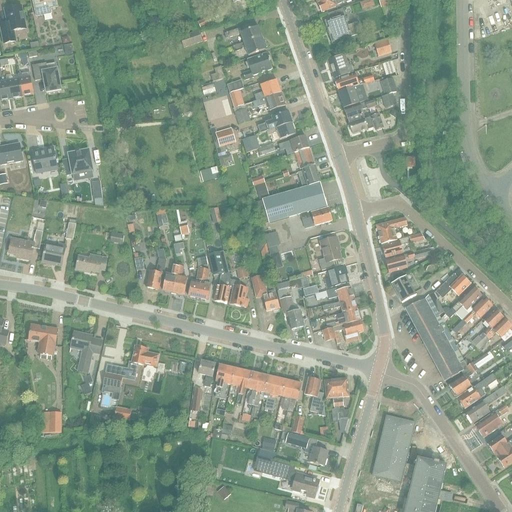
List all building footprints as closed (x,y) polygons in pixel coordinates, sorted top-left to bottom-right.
[(51,14),(50,9),(57,8),(55,0),(32,0),(34,7),(36,17),(51,14)] [(316,0),(322,13),(336,6),(342,3),(340,0),(316,0)] [(21,6),(5,10),(7,23),(0,24),(0,26),(4,44),(16,42),(14,31),(26,29),(21,6)] [(357,23),(348,26),(342,10),(327,16),(329,21),(325,23),(333,44),(351,37),(361,34),(357,23)] [(201,30),(212,24),(209,18),(198,23),(201,30)] [(240,34),(243,44),(261,38),(257,27),(251,30),(249,25),(226,33),(227,39),(240,34)] [(180,38),(183,48),(202,42),(199,32),(180,38)] [(265,50),(261,38),(243,44),(231,48),(232,53),(242,49),(242,47),(244,46),(248,56),(265,50)] [(392,53),(388,41),(374,45),(378,57),(392,53)] [(63,43),(55,45),(57,53),(64,52),(63,43)] [(242,74),(244,81),(253,78),(253,77),(272,70),(266,54),(246,61),(250,72),(242,74)] [(352,73),(353,72),(350,62),(347,63),(344,55),(328,61),(334,79),(352,73)] [(392,62),(383,65),(386,76),(391,74),(395,73),(392,62)] [(46,63),(32,66),(35,81),(44,80),(46,93),(61,90),(57,70),(57,69),(56,63),(47,65),(46,63)] [(210,75),(212,82),(223,78),(219,66),(213,69),(214,73),(210,75)] [(18,75),(19,79),(22,97),(34,95),(31,77),(30,77),(29,73),(18,75)] [(9,76),(6,76),(7,81),(10,100),(22,98),(19,79),(12,80),(11,75),(9,76)] [(335,82),(338,93),(363,85),(374,81),(372,77),(358,82),(355,75),(335,82)] [(385,96),(392,94),(397,92),(393,79),(380,83),(385,96)] [(258,100),(281,93),(277,80),(260,86),(263,92),(254,95),(256,101),(258,100)] [(7,81),(0,82),(0,101),(10,100),(7,81)] [(241,81),(227,86),(228,89),(230,94),(240,90),(244,89),(241,81)] [(344,109),(359,104),(368,101),(363,85),(338,93),(344,109)] [(285,106),(281,93),(258,100),(261,106),(267,104),(269,111),(285,106)] [(392,94),(385,96),(382,97),(385,109),(396,105),(392,94)] [(231,99),(234,109),(244,105),(241,96),(231,99)] [(374,100),(344,110),(348,123),(364,117),(362,110),(367,109),(367,110),(376,107),(374,100)] [(189,101),(169,106),(172,118),(192,112),(189,101)] [(234,109),(233,109),(235,113),(242,111),(246,109),(246,110),(258,106),(256,101),(244,105),(234,109)] [(246,110),(246,109),(242,111),(235,113),(238,125),(250,121),(249,117),(246,110)] [(393,111),(390,115),(395,119),(398,114),(393,111)] [(260,134),(266,132),(291,124),(287,113),(272,118),(274,122),(258,127),(260,134)] [(383,129),(378,115),(349,125),(352,135),(359,132),(359,133),(375,128),(376,132),(383,129)] [(295,134),(291,124),(266,132),(268,136),(278,133),(280,139),(295,134)] [(241,131),(243,136),(251,133),(249,128),(241,131)] [(232,129),(215,134),(220,148),(236,143),(232,129)] [(260,149),(255,136),(242,141),(246,153),(260,149)] [(284,144),(279,146),(281,152),(292,148),(294,153),(308,148),(304,137),(284,144)] [(5,147),(0,147),(0,158),(2,166),(23,162),(19,144),(10,146),(10,147),(5,148),(5,147)] [(258,150),(260,156),(274,152),(272,145),(258,150)] [(40,150),(32,152),(33,160),(36,173),(58,169),(54,148),(40,151),(40,150)] [(294,153),(300,170),(314,166),(308,149),(294,153)] [(89,151),(68,155),(69,160),(62,161),(65,177),(93,171),(89,151)] [(226,157),(219,158),(222,168),(228,166),(226,157)] [(302,189),(320,184),(320,183),(315,166),(297,172),(302,189)] [(218,167),(200,172),(203,183),(221,179),(218,167)] [(263,178),(252,182),(254,187),(264,183),(263,178)] [(100,182),(92,183),(94,201),(103,200),(100,182)] [(265,184),(256,187),(260,200),(269,197),(265,184)] [(271,198),(262,201),(269,224),(278,221),(300,215),(301,217),(302,222),(303,222),(306,229),(315,227),(332,222),(328,209),(327,209),(320,184),(302,189),(271,198)] [(156,212),(159,228),(167,226),(165,214),(166,214),(165,210),(159,211),(159,212),(156,212)] [(401,228),(407,226),(405,219),(376,226),(381,245),(397,241),(395,234),(400,233),(399,231),(402,230),(401,228)] [(189,231),(187,223),(179,225),(181,233),(189,231)] [(73,241),(76,225),(69,224),(66,239),(73,241)] [(39,250),(43,232),(36,231),(34,244),(12,240),(9,254),(22,257),(22,259),(31,261),(33,248),(39,250)] [(124,236),(112,234),(110,243),(122,245),(124,236)] [(384,250),(382,252),(383,255),(385,256),(386,259),(402,254),(400,246),(409,244),(424,240),(420,235),(410,238),(399,241),(399,242),(383,247),(384,250)] [(319,261),(322,271),(335,267),(333,262),(341,260),(338,247),(339,247),(337,238),(320,243),(325,259),(319,261)] [(258,241),(254,248),(262,253),(266,246),(266,245),(258,241)] [(62,266),(66,246),(59,245),(58,247),(46,244),(42,264),(51,265),(51,264),(62,266)] [(277,245),(268,248),(270,256),(279,253),(277,245)] [(407,269),(404,259),(408,258),(408,259),(414,258),(415,260),(431,256),(429,249),(385,261),(389,274),(407,269)] [(159,259),(156,273),(150,271),(147,287),(146,288),(159,291),(159,290),(162,275),(164,275),(167,262),(165,262),(163,250),(157,251),(159,259)] [(231,289),(231,286),(229,272),(224,273),(220,253),(209,256),(214,276),(221,274),(219,286),(218,286),(215,302),(226,304),(230,289),(231,289)] [(105,271),(107,259),(90,255),(89,259),(78,257),(76,270),(84,272),(85,270),(99,273),(99,270),(105,271)] [(135,259),(135,260),(137,271),(144,270),(145,270),(143,258),(139,259),(135,259)] [(173,294),(179,264),(175,263),(172,276),(166,275),(163,291),(173,294)] [(183,265),(179,264),(173,294),(184,296),(188,279),(182,278),(184,267),(182,267),(183,265)] [(239,280),(248,278),(246,267),(237,269),(239,280)] [(202,283),(202,281),(203,275),(206,276),(206,273),(209,274),(209,270),(199,268),(197,280),(199,280),(199,283),(192,281),(189,293),(188,297),(200,299),(203,283),(202,283)] [(325,280),(327,289),(348,283),(346,275),(347,274),(345,268),(327,273),(329,279),(325,280)] [(203,283),(200,299),(203,300),(208,301),(211,285),(204,284),(204,281),(207,282),(209,274),(206,273),(206,276),(203,275),(202,281),(202,283),(203,283)] [(459,280),(454,275),(436,292),(440,296),(442,299),(452,290),(459,297),(471,285),(462,276),(459,280)] [(256,299),(262,297),(263,297),(267,312),(280,309),(276,293),(267,296),(265,287),(262,276),(252,279),(256,299)] [(402,303),(416,296),(412,288),(406,276),(392,284),(402,303)] [(247,309),(249,300),(245,299),(247,289),(239,287),(240,282),(231,280),(232,286),(234,287),(230,305),(247,309)] [(277,292),(289,289),(288,282),(276,286),(277,292)] [(317,286),(303,289),(305,297),(319,293),(317,286)] [(338,297),(340,303),(354,298),(351,287),(337,291),(336,289),(323,292),(315,295),(317,301),(328,297),(329,299),(338,297)] [(473,288),(458,303),(452,309),(445,315),(448,319),(449,320),(462,307),(466,312),(482,297),(473,288)] [(443,312),(433,294),(425,300),(434,318),(443,312)] [(292,330),(304,327),(300,311),(295,312),(291,297),(279,300),(282,311),(286,310),(292,330)] [(341,307),(343,313),(357,310),(354,298),(340,303),(322,307),(323,311),(341,307)] [(457,375),(460,373),(463,376),(469,372),(467,367),(464,362),(458,365),(434,319),(423,300),(418,303),(405,310),(418,333),(426,347),(431,358),(437,368),(441,377),(444,382),(457,375)] [(485,300),(473,311),(452,331),(455,334),(476,314),(480,319),(492,307),(485,300)] [(335,324),(336,327),(360,321),(357,310),(343,313),(343,314),(336,316),(338,323),(335,324)] [(471,344),(475,348),(504,319),(496,311),(484,322),(489,327),(479,337),(478,337),(471,344)] [(0,344),(5,346),(8,332),(1,330),(4,321),(0,319),(0,344)] [(511,327),(504,319),(475,348),(479,352),(490,341),(489,339),(495,334),(500,339),(511,327)] [(360,321),(336,327),(323,331),(325,342),(335,339),(337,344),(340,343),(337,332),(345,330),(347,336),(347,337),(345,337),(347,344),(360,340),(358,334),(364,333),(360,321)] [(54,357),(58,330),(31,325),(29,341),(40,343),(38,354),(54,357)] [(99,355),(102,341),(91,339),(92,337),(74,333),(71,347),(83,350),(78,372),(87,374),(92,353),(99,355)] [(511,337),(501,346),(505,352),(511,346),(511,337)] [(127,370),(125,380),(134,382),(138,365),(144,366),(145,365),(156,368),(159,356),(147,353),(148,349),(135,347),(132,364),(128,363),(127,370)] [(212,378),(215,365),(201,362),(198,374),(206,376),(205,381),(206,381),(204,387),(210,388),(211,382),(212,378)] [(472,364),(467,367),(469,372),(463,376),(464,376),(449,386),(457,397),(471,387),(468,382),(470,380),(468,377),(477,371),(472,364)] [(215,394),(216,394),(215,398),(220,399),(227,367),(219,366),(216,382),(219,383),(218,385),(217,385),(215,394)] [(234,369),(227,367),(220,399),(225,400),(226,396),(225,396),(227,385),(231,385),(234,369)] [(235,392),(239,392),(244,371),(236,370),(232,386),(236,387),(235,392)] [(251,373),(244,371),(239,392),(236,405),(241,406),(245,389),(247,389),(251,373)] [(248,405),(253,406),(260,375),(253,373),(249,390),(253,390),(251,396),(250,396),(248,405)] [(122,382),(123,377),(105,374),(104,379),(103,385),(120,389),(122,382)] [(268,377),(260,375),(253,406),(258,407),(261,396),(259,396),(260,392),(264,393),(268,377)] [(93,382),(90,376),(84,378),(86,384),(93,382)] [(493,376),(458,400),(465,410),(480,399),(485,396),(481,391),(485,387),(486,389),(497,381),(493,376)] [(265,410),(270,411),(277,379),(270,377),(266,393),(270,394),(269,398),(267,397),(265,410)] [(285,381),(277,379),(270,411),(273,411),(277,396),(281,397),(285,381)] [(309,379),(305,395),(313,397),(310,409),(310,412),(318,414),(317,416),(326,418),(324,403),(322,402),(324,394),(318,393),(321,382),(309,379)] [(347,379),(336,381),(338,398),(338,401),(340,420),(347,419),(349,411),(344,411),(343,407),(342,398),(349,397),(347,379)] [(282,410),(288,411),(294,383),(286,381),(283,397),(285,398),(282,410)] [(338,398),(336,381),(325,382),(326,399),(338,398)] [(83,394),(88,392),(85,382),(80,384),(83,394)] [(302,385),(294,383),(288,411),(293,412),(294,407),(295,407),(296,400),(298,401),(302,385)] [(488,405),(506,393),(502,387),(481,402),(481,401),(465,413),(473,424),(489,413),(485,406),(488,404),(488,405)] [(195,390),(193,411),(199,412),(201,390),(195,390)] [(340,420),(338,401),(334,401),(334,410),(332,410),(333,423),(339,422),(340,420)] [(367,507),(366,511),(365,511),(407,511),(408,509),(409,504),(406,503),(408,496),(416,462),(413,462),(415,453),(418,453),(421,442),(415,441),(417,433),(420,433),(423,421),(406,417),(406,418),(403,417),(404,414),(400,413),(401,409),(387,406),(383,422),(387,423),(385,431),(382,431),(379,444),(382,444),(379,453),(377,453),(374,464),(377,465),(375,474),(372,474),(369,485),(372,486),(370,495),(368,494),(366,506),(367,507)] [(502,426),(497,419),(508,412),(504,406),(475,426),(483,439),(502,426)] [(131,411),(116,408),(114,418),(129,421),(130,420),(131,413),(131,411)] [(42,424),(42,433),(61,434),(61,414),(50,413),(50,424),(42,424)] [(92,414),(90,424),(99,426),(101,416),(92,414)] [(243,415),(241,422),(249,424),(251,416),(243,415)] [(296,417),(292,433),(300,435),(304,419),(296,417)] [(224,425),(223,429),(222,434),(231,436),(233,427),(224,425)] [(327,427),(319,428),(320,436),(328,438),(327,427)] [(218,428),(218,430),(214,430),(212,438),(220,440),(222,434),(223,429),(218,428)] [(288,434),(285,444),(305,449),(304,453),(312,455),(309,463),(324,467),(328,453),(315,449),(317,441),(288,434)] [(488,446),(496,457),(511,446),(511,440),(509,442),(509,443),(507,444),(502,437),(488,446)] [(276,442),(263,439),(262,447),(274,450),(276,442)] [(511,446),(496,457),(504,468),(511,462),(511,451),(511,450),(511,446)] [(258,457),(254,471),(295,482),(292,492),(300,494),(300,491),(308,493),(307,497),(314,499),(319,482),(306,478),(306,477),(293,474),(295,467),(258,457)] [(211,467),(209,478),(215,479),(218,469),(211,467)] [(230,494),(224,487),(217,492),(223,500),(230,494)] [(303,511),(297,511),(299,505),(286,502),(285,509),(289,510),(288,511),(303,511)]
